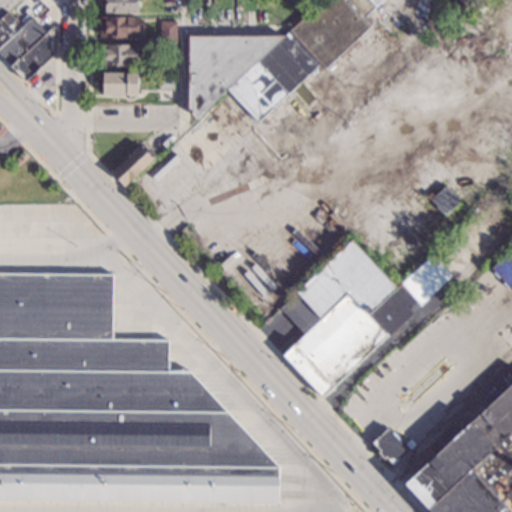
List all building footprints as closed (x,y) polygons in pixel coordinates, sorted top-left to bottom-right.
[(138,0),(138,14),(105,14),(105,4),(99,4),(99,0),(138,0)] [(381,0),(362,18),(370,26),(325,69),(320,64),(258,123),(226,89),(219,96),(253,131),(214,168),(221,176),(209,187),(169,144),(196,119),(188,111),(189,37),(283,37),(322,0),(381,0)] [(22,27),(32,18),(46,33),(52,27),(52,57),(25,83),(0,55),(0,18),(7,12),(22,27)] [(139,38),(99,38),(99,18),(138,18),(139,38)] [(176,45),(159,45),(159,22),(176,22),(176,45)] [(139,65),(99,66),(99,45),(139,45),(139,65)] [(137,89),(142,89),(141,97),(126,97),(126,94),(98,94),(99,86),(103,86),(103,73),(138,74),(137,89)] [(173,91),(159,90),(159,74),(173,74),(173,91)] [(153,160),(124,187),(111,173),(140,146),(153,160)] [(459,201),(444,215),(427,197),(430,194),(433,197),(445,186),(459,201)] [(395,291),(434,256),(452,277),(320,395),(284,354),(304,336),(277,305),(350,240),(395,291)] [(511,290),(491,269),(511,249),(511,290)] [(112,340),(168,340),(168,371),(190,372),(280,469),(278,469),(278,504),(0,501),(0,273),(113,275),(112,340)] [(511,511),(430,511),(405,485),(422,469),(413,460),(426,448),(454,422),(463,431),(511,385),(511,511)] [(408,451),(393,465),(385,457),(384,459),(378,453),(380,451),(372,443),(387,429),(408,451)]
